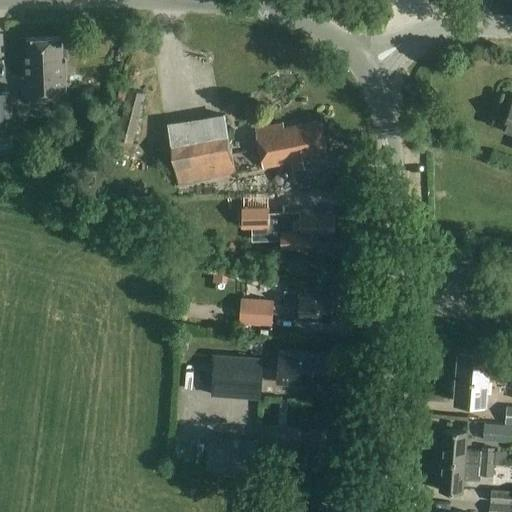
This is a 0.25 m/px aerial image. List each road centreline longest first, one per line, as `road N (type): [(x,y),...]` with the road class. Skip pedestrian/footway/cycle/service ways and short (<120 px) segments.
road 1 (tertiary): [(375,511),(391,149),(380,99),(359,59)]
road 2 (tertiary): [(359,59),(290,15),(182,0)]
road 3 (tertiary): [(511,27),(450,24),(359,59)]
